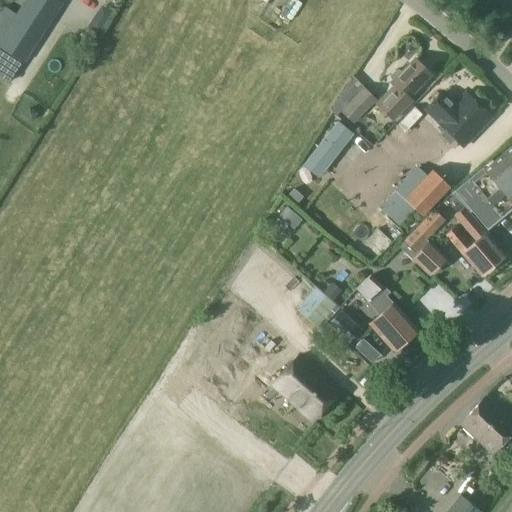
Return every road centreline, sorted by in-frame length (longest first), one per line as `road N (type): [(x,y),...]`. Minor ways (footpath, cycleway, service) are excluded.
road 1 (secondary): [(322,511),(418,405),(511,325)]
road 2 (unclassified): [(511,87),(413,0)]
